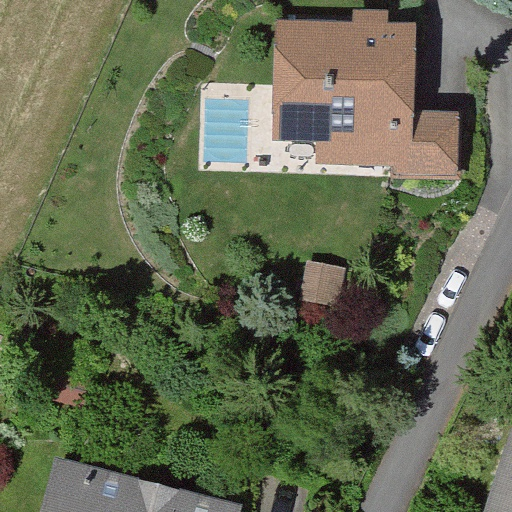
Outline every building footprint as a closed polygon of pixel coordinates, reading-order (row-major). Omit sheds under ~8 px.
[(353,27),(273,26),(272,138),(318,138),(318,163),(394,164),(394,175),(459,176),(460,112),(414,112),(415,30),(389,30),(389,15),(357,14),(353,27)] [(343,270),(305,264),(300,300),(338,305),(343,270)] [(37,396),(87,409),(95,381),(45,368),(37,396)] [(511,511),(511,448),(490,511),(511,511)] [(60,462),(46,511),(235,511),(237,508),(60,462)]
